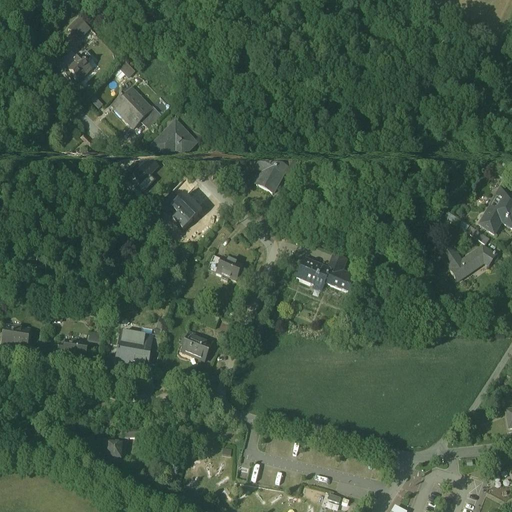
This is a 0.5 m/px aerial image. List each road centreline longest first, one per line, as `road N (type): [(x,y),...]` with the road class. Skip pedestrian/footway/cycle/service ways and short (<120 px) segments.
road 1 (residential): [(212,460),(274,301),(0,42)]
road 2 (residential): [(212,460),(0,424)]
road 3 (residential): [(403,509),(212,460)]
road 4 (residential): [(426,507),(511,389)]
